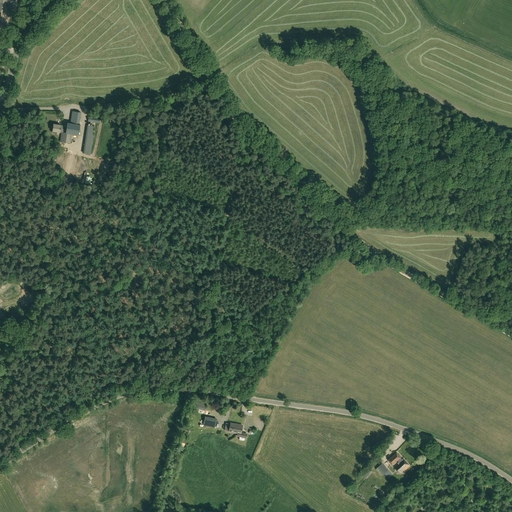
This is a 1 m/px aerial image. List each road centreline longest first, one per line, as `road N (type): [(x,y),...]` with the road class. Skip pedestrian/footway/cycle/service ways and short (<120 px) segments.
road 1 (unclassified): [(511,481),(480,460),(359,415),(181,389),(106,401),(0,467)]
road 2 (track): [(247,134),(308,206),(511,335)]
road 3 (track): [(247,134),(202,349),(207,390)]
road 4 (track): [(167,0),(247,134)]
